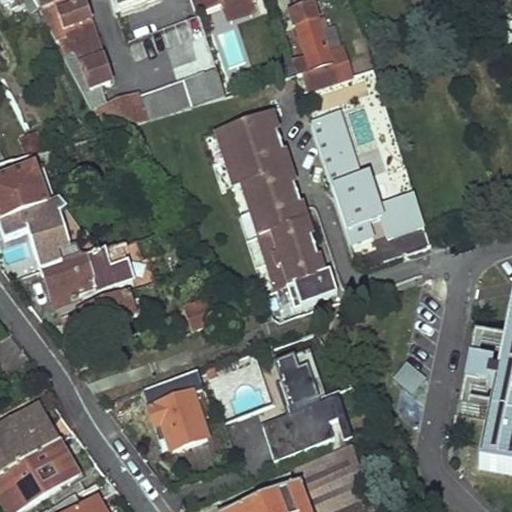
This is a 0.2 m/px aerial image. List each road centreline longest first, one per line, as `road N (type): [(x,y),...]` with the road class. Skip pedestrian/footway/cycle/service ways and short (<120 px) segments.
road 1 (residential): [(511,243),(466,265),(429,445),(440,480),(474,511)]
road 2 (residential): [(0,303),(147,511)]
road 3 (residential): [(99,0),(123,81),(166,66)]
